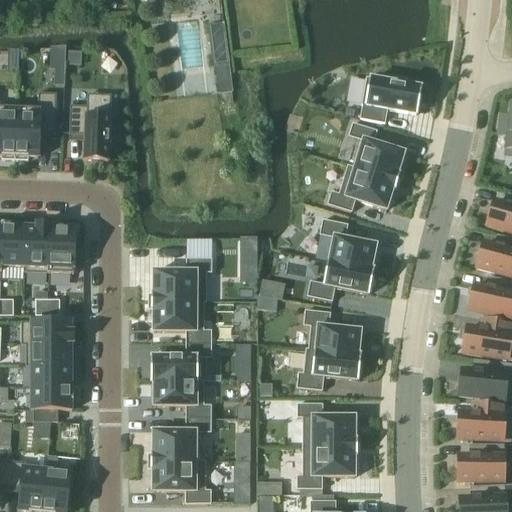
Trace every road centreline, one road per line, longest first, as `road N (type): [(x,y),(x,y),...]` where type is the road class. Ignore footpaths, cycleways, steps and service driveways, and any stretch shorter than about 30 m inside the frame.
road 1 (residential): [(409,511),(407,374),(469,80)]
road 2 (residential): [(108,511),(106,205),(95,195),(0,190)]
